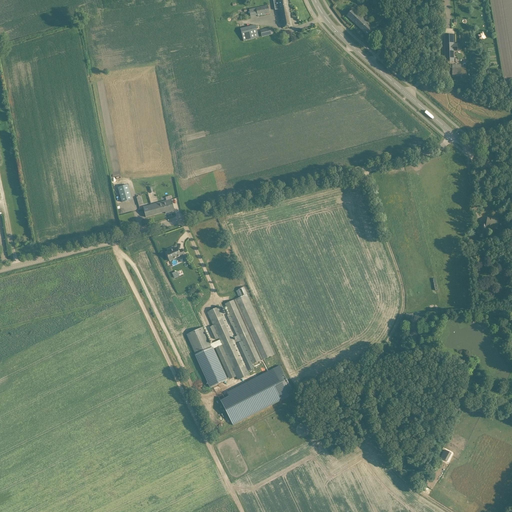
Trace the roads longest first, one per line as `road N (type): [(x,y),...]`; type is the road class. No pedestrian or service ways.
road 1 (unclassified): [(0,271),(431,151),(454,134)]
road 2 (track): [(241,511),(111,241)]
road 3 (track): [(361,390),(404,307),(366,170)]
road 4 (track): [(452,511),(402,476),(375,444),(358,409),(361,390)]
road 5 (secondary): [(408,96),(314,0)]
